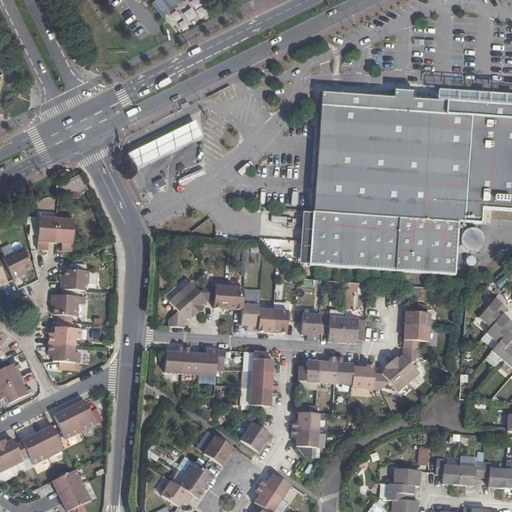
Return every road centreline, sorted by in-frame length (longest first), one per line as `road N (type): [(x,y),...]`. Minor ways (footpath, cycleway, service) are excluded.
road 1 (secondary): [(85,137),(369,0)]
road 2 (secondary): [(310,0),(74,119)]
road 3 (residential): [(133,336),(140,257),(85,137)]
road 4 (residential): [(288,345),(133,336)]
road 5 (residential): [(119,511),(130,363)]
road 6 (residential): [(0,428),(130,363)]
road 7 (residential): [(4,0),(53,96),(74,119)]
road 8 (residential): [(260,475),(280,448),(288,345)]
road 9 (residential): [(395,317),(390,350),(288,345)]
road 10 (residential): [(74,119),(81,97),(31,0)]
